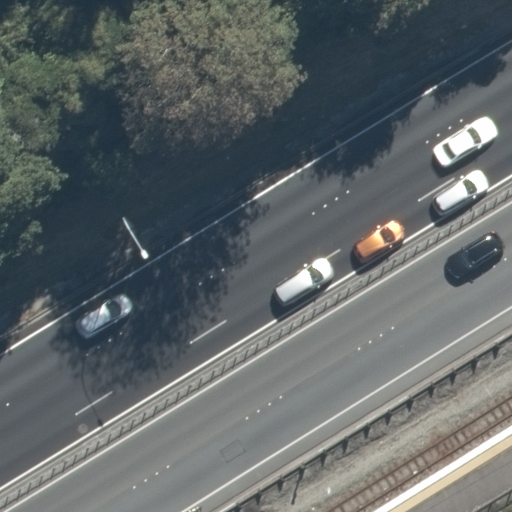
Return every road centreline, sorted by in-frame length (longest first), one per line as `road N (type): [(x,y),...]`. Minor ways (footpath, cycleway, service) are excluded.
road 1 (trunk): [(0,415),(482,126)]
road 2 (trunk): [(511,254),(84,511)]
road 3 (trunk): [(511,400),(432,511)]
